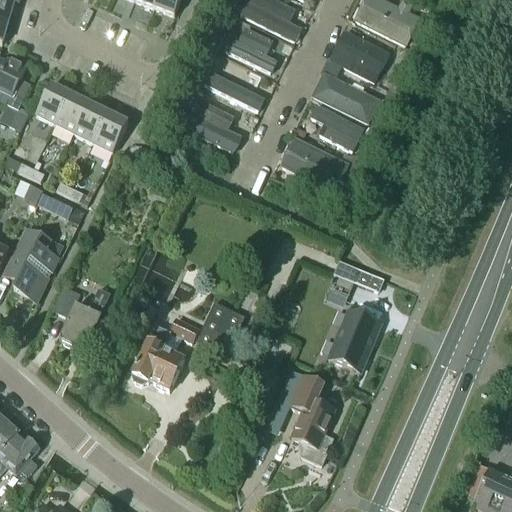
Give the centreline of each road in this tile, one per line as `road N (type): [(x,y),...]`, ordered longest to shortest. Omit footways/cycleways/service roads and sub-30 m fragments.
road 1 (secondary): [(393,511),(511,221)]
road 2 (residential): [(203,0),(162,83),(44,26),(52,0)]
road 3 (tertiary): [(175,511),(0,365)]
road 4 (residential): [(242,195),(345,0)]
